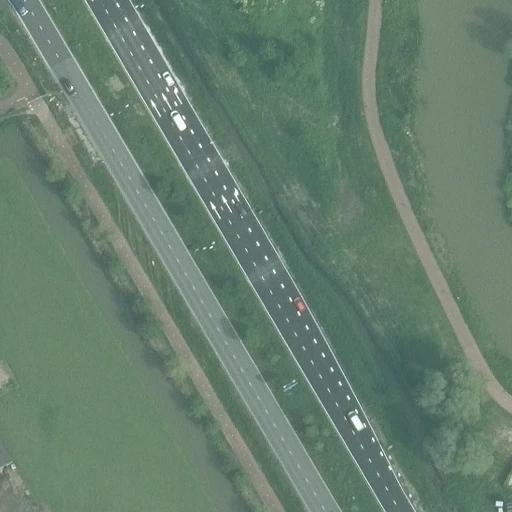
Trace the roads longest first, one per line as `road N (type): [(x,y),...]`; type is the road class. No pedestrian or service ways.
road 1 (primary): [(401,511),(99,0)]
road 2 (primary): [(24,0),(322,511)]
